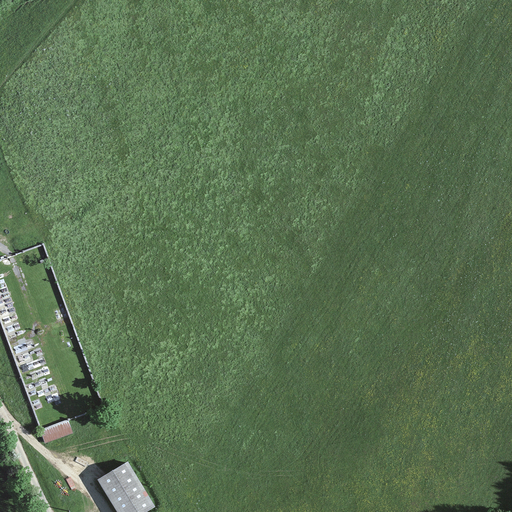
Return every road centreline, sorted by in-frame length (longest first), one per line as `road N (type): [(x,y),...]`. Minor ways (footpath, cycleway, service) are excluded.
road 1 (track): [(106,511),(8,421)]
road 2 (track): [(0,399),(52,511)]
